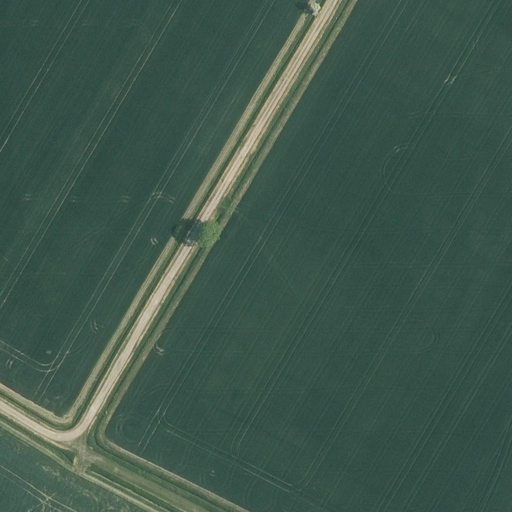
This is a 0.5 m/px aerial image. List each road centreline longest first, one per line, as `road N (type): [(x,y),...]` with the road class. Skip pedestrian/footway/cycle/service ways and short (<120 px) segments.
road 1 (track): [(72,444),(335,0)]
road 2 (track): [(0,404),(197,511)]
